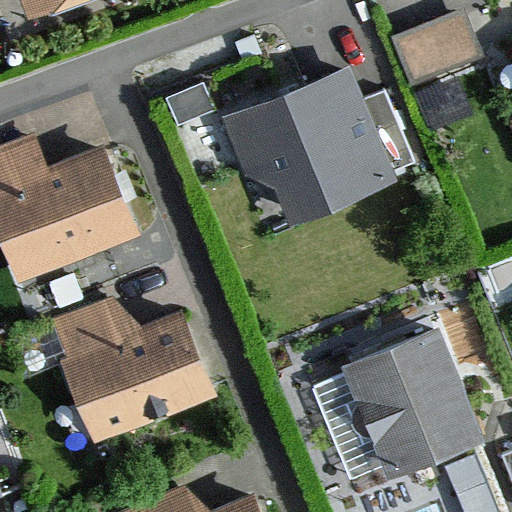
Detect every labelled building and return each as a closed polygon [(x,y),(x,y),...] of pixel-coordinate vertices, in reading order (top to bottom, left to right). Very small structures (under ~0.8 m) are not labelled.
[(23,0),(32,23),(93,0),(23,0)] [(458,12),(392,41),(415,91),(480,62),(458,12)] [(352,67),(225,121),(272,232),(399,179),(352,67)] [(33,134),(0,148),(0,228),(24,282),(142,229),(104,145),(50,169),(33,134)] [(111,300),(51,323),(98,444),(223,395),(188,308),(144,322),(111,300)] [(449,325),(349,365),(394,478),(494,439),(449,325)] [(197,479),(118,511),(269,511),(260,490),(210,511),(197,479)]
